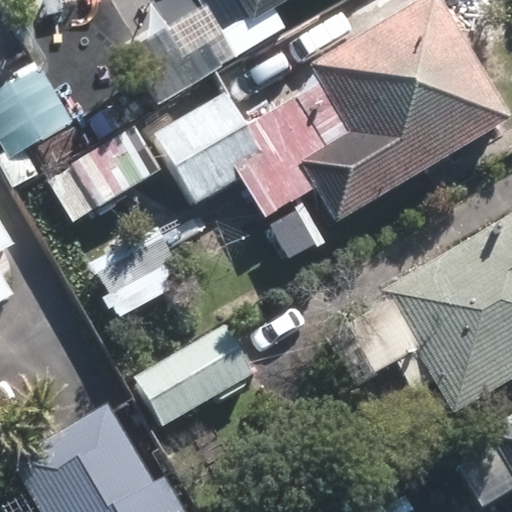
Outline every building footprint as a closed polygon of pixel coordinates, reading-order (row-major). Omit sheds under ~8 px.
[(323,230),(496,127),(420,0),(415,0),(294,73),(309,97),(236,141),(213,99),(142,142),(182,211),(230,183),(257,226),(304,197),(323,230)] [(217,0),(237,33),(294,0),(217,0)] [(68,121),(35,72),(0,95),(0,162),(2,165),(68,121)] [(109,145),(63,174),(87,216),(135,187),(109,145)] [(443,412),(511,372),(511,206),(371,290),(377,300),(337,323),(365,371),(405,348),(443,412)] [(127,386),(156,436),(247,383),(218,332),(127,386)] [(1,459),(32,511),(179,511),(156,474),(145,480),(98,401),(1,459)] [(511,416),(482,435),(511,485),(511,416)] [(410,511),(396,487),(351,511),(410,511)]
